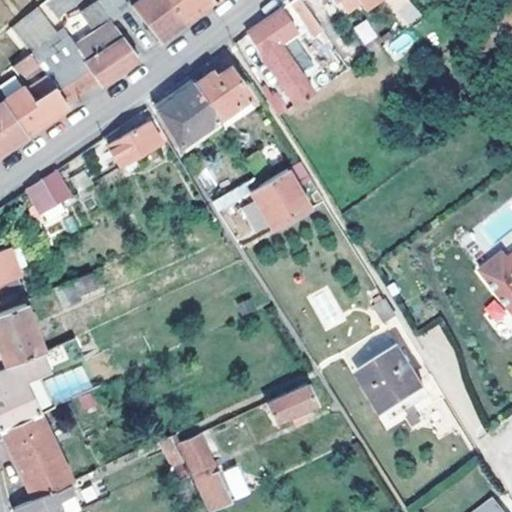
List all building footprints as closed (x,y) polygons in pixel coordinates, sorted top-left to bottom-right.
[(128,11),(119,0),(100,0),(96,3),(112,24),(128,11)] [(210,0),(141,0),(131,7),(160,43),(203,10),(213,3),(210,0)] [(323,28),(303,0),(292,0),(291,1),(314,34),(323,28)] [(359,0),(366,10),(380,0),(359,0)] [(428,0),(427,0),(422,4),(425,9),(431,5),(428,0)] [(261,51),(296,102),(314,89),(305,76),(318,67),(295,32),(298,30),(283,7),(267,18),(249,31),(263,50),(261,51)] [(363,46),(377,37),(366,19),(352,27),(363,46)] [(97,77),(101,83),(139,58),(112,24),(46,76),(53,85),(66,102),(97,77)] [(392,60),(416,47),(408,31),(383,45),(392,60)] [(18,79),(38,65),(30,54),(11,69),(18,79)] [(46,89),(53,85),(46,76),(38,65),(18,79),(23,87),(32,101),(38,97),(30,86),(40,80),(46,89)] [(218,120),(224,129),(251,112),(246,103),(250,100),(231,69),(217,78),(213,72),(195,83),(218,120)] [(38,97),(32,101),(23,87),(3,100),(25,133),(50,116),(67,105),(66,102),(53,85),(46,89),(40,80),(30,86),(38,97)] [(179,146),(218,120),(195,83),(194,83),(174,95),(155,107),(179,146)] [(25,133),(3,100),(0,102),(0,150),(6,146),(25,133)] [(109,145),(122,165),(162,141),(149,120),(109,145)] [(72,196),(57,169),(27,189),(41,214),(72,196)] [(212,199),(218,208),(246,192),(270,229),(308,210),(284,170),(259,184),(253,175),(212,199)] [(12,248),(0,252),(0,283),(1,284),(7,299),(24,293),(19,281),(22,275),(12,248)] [(506,257),(482,275),(511,314),(511,262),(511,263),(506,257)] [(91,272),(72,281),(79,295),(98,287),(91,272)] [(72,281),(55,289),(63,308),(68,306),(81,299),(79,295),(72,281)] [(492,325),(506,316),(494,300),(481,309),(492,325)] [(394,319),(384,302),(374,309),(385,325),(394,319)] [(0,349),(4,363),(44,349),(28,304),(0,313),(0,349)] [(421,331),(428,359),(451,353),(444,325),(421,331)] [(0,431),(0,432),(40,413),(23,378),(55,363),(49,348),(0,370),(0,431)] [(423,391),(397,350),(358,374),(383,415),(423,391)] [(53,403),(92,388),(83,365),(45,379),(53,403)] [(315,405),(306,384),(263,404),(265,410),(270,407),(278,423),(315,405)] [(73,479),(40,413),(0,432),(15,463),(31,499),(51,490),(73,479)] [(170,434),(145,446),(157,472),(183,459),(176,444),(170,434)] [(212,462),(199,434),(181,442),(194,471),(212,462)] [(233,499),(248,494),(238,465),(223,470),(233,499)] [(198,480),(211,509),(230,500),(216,471),(198,480)] [(62,511),(51,490),(31,499),(12,508),(13,511),(62,511)]
